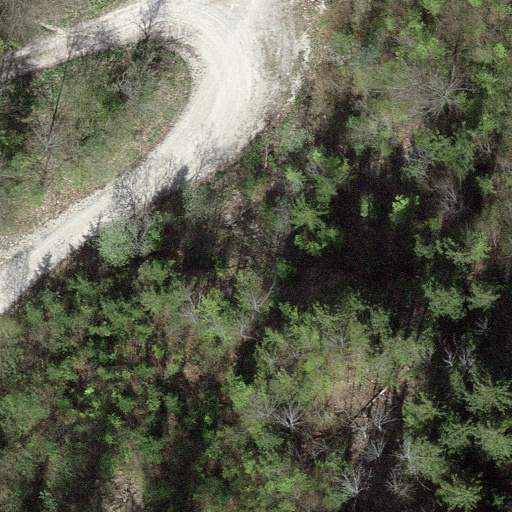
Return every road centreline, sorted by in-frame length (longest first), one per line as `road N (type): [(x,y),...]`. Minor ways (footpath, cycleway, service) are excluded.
road 1 (track): [(0,300),(56,245),(137,189),(224,105),(238,70),(219,0)]
road 2 (track): [(0,62),(165,0)]
